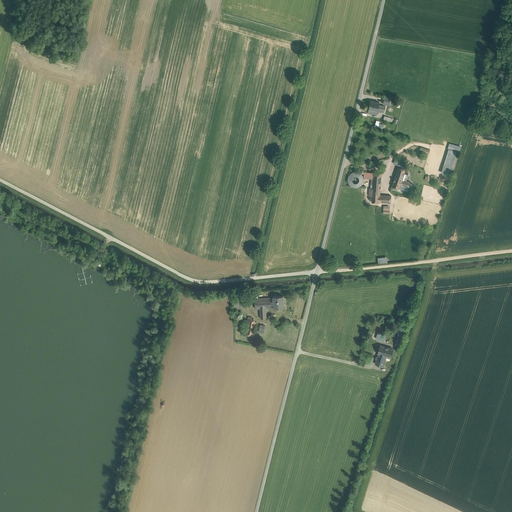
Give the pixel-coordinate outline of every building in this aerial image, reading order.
[(380,102),(371,101),(369,108),(378,110),(378,109),(384,111),(385,106),(379,105),(380,102)] [(459,152),(461,147),(450,143),(448,149),(449,149),(443,170),(451,172),(457,152),(459,152)] [(406,169),(398,167),(393,182),(401,184),(404,186),(406,180),(408,174),(404,173),(406,169)] [(359,173),(356,172),(353,172),(350,174),(348,176),(347,179),(347,182),(349,185),(351,187),(355,189),(359,188),(362,186),(363,183),(364,180),(364,179),(363,177),(362,175),(359,173)] [(382,173),(374,173),(373,176),(373,180),(373,185),(381,185),(382,173)] [(381,185),(373,185),(372,189),(370,189),(370,196),(372,196),(372,202),(380,203),(380,202),(391,203),(391,197),(380,196),(380,195),(381,185)] [(283,296),(273,297),(273,308),(284,307),(283,296)] [(273,297),(255,299),(255,309),(260,309),(261,318),(266,318),(266,308),(273,308),(273,297)] [(242,301),(234,300),(233,310),(241,311),(242,301)] [(256,322),(251,321),(252,317),(248,317),(245,335),(254,336),(256,322)] [(386,335),(379,333),(377,339),(384,341),(386,335)] [(393,349),(380,345),(378,353),(386,356),(391,357),(393,349)] [(386,356),(378,353),(375,364),(383,366),(386,356)]
